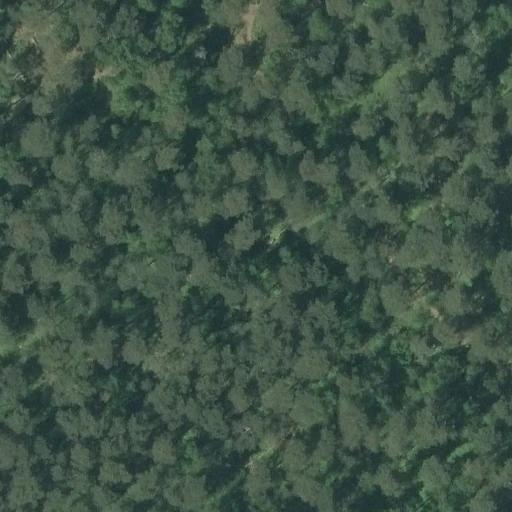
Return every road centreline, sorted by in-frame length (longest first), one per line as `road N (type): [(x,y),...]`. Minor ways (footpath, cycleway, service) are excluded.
road 1 (track): [(511,412),(312,157),(245,55),(202,33)]
road 2 (track): [(202,33),(132,67),(0,107)]
